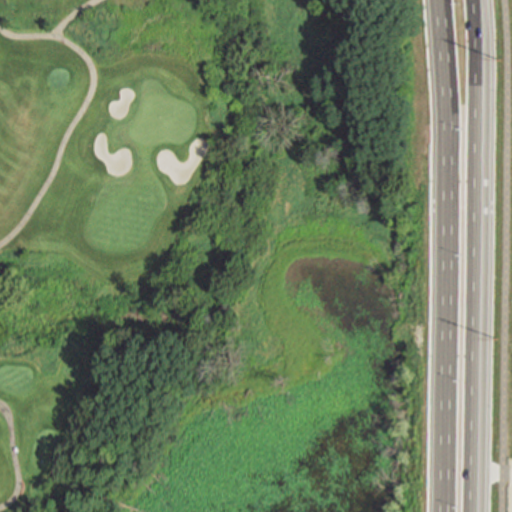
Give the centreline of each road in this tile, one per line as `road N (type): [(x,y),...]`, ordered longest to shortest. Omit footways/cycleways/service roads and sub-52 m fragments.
road 1 (secondary): [(437,0),(445,143),(442,511)]
road 2 (secondary): [(474,511),(475,0)]
